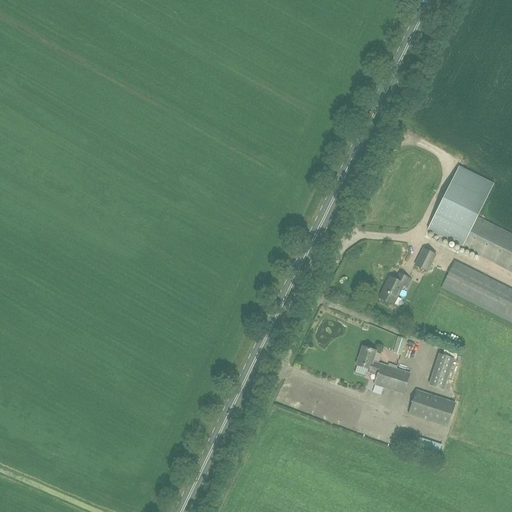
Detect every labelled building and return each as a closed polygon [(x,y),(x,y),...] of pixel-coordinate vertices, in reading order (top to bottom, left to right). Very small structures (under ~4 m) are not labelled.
[(511,235),(476,217),(493,184),(459,167),(427,230),(511,272),(511,235)] [(427,272),(435,255),(423,249),(415,266),(427,272)] [(371,264),(381,269),(386,260),(375,255),(371,264)] [(443,284),(511,318),(511,290),(455,261),(443,284)] [(379,298),(394,305),(403,285),(407,286),(411,279),(399,274),(396,280),(389,277),(379,298)] [(403,353),(408,338),(401,335),(395,350),(403,353)] [(403,394),(410,374),(373,362),(376,352),(362,347),(356,365),(369,370),(368,373),(377,376),(374,385),(403,394)] [(454,352),(437,349),(431,383),(448,386),(454,352)] [(408,414),(447,427),(455,404),(416,391),(408,414)] [(441,444),(419,437),(404,432),(399,444),(415,449),(415,448),(437,456),(441,444)]
